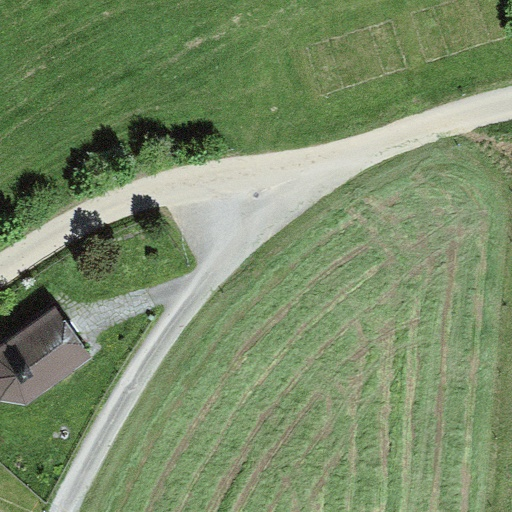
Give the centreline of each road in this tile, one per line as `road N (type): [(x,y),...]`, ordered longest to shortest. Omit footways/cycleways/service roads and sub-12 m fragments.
road 1 (unclassified): [(511,111),(336,164),(182,182),(74,219),(0,277)]
road 2 (track): [(336,164),(235,249),(137,376),(62,511)]
